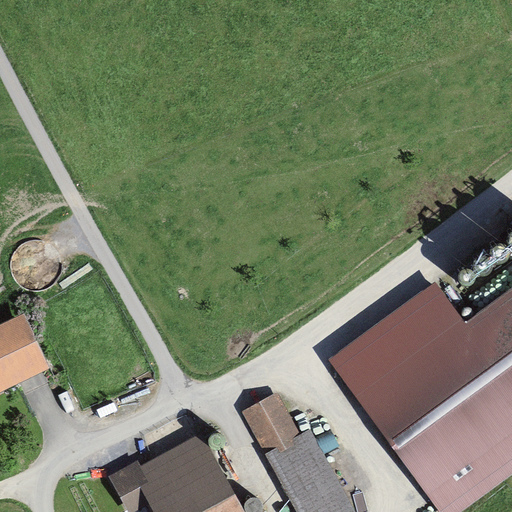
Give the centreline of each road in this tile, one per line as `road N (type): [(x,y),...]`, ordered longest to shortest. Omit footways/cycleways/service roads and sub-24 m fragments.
road 1 (track): [(511,177),(291,345),(185,402)]
road 2 (track): [(0,60),(185,402)]
road 3 (track): [(185,402),(24,481)]
